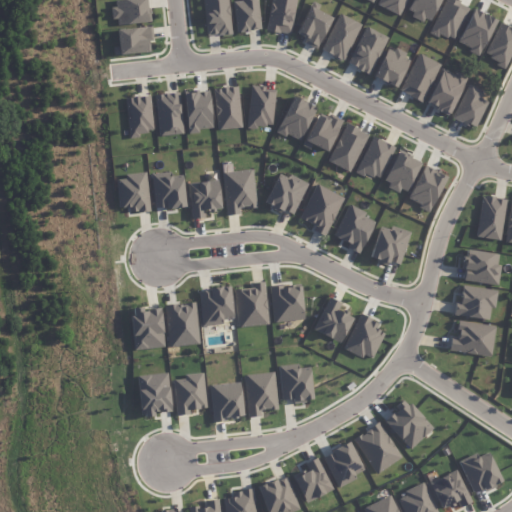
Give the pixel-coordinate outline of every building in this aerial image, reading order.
[(203,0),(205,35),(230,34),(228,0),(203,0)] [(259,30),(257,0),(240,0),(240,1),(233,1),(235,31),(259,30)] [(289,35),(296,0),(270,0),(264,29),(289,35)] [(406,0),(378,0),(376,4),(399,16),(406,0)] [(429,23),(439,0),(411,0),(406,12),(429,23)] [(469,7),(455,0),(445,0),(430,30),(451,41),(469,7)] [(331,16),(308,6),(295,38),(318,47),(331,16)] [(480,54),(495,18),(472,9),(457,44),(480,54)] [(321,51),(343,61),(360,23),(338,13),(321,51)] [(511,53),(511,27),(499,22),(483,57),(506,66),(511,53)] [(347,65),(370,75),(387,36),(364,26),(347,65)] [(387,46),(372,78),(395,90),(410,57),(387,46)] [(440,63),(417,53),(399,91),(422,102),(440,63)] [(466,80),(444,67),(424,103),(446,115),(466,80)] [(479,98),(482,92),(468,84),(451,117),(473,129),(487,102),(479,98)] [(212,88),(217,129),(242,126),(237,85),(212,88)] [(274,87),(249,86),(248,125),(272,126),(274,87)] [(211,129),(209,90),(184,91),(186,130),(211,129)] [(155,93),(157,134),(181,133),(179,91),(155,93)] [(125,96),(127,137),(138,137),(138,132),(151,131),(150,95),(125,96)] [(301,139),(315,105),(292,95),(285,114),(293,117),(287,133),(301,139)] [(304,139),(326,150),(341,121),(319,110),(304,139)] [(367,133),(345,122),(327,159),(349,170),(367,133)] [(355,168),(378,180),(394,146),(372,135),(355,168)] [(406,192),(420,162),(397,151),(383,181),(406,192)] [(256,206),(252,168),(231,170),(231,162),(221,163),(226,214),(239,212),(238,208),(256,206)] [(428,210),(446,176),(424,164),(406,199),(428,210)] [(185,205),(182,173),(171,174),(171,171),(150,172),(153,208),(185,205)] [(293,214),(306,184),(277,171),(264,202),(293,214)] [(117,206),(129,206),(129,212),(148,211),(147,173),(116,174),(117,206)] [(204,216),(203,208),(220,207),(218,180),(188,181),(190,217),(204,216)] [(343,196),(315,183),(299,217),(315,225),(313,229),(324,235),(343,196)] [(499,239),(506,198),(482,194),(475,235),(499,239)] [(359,252),(373,220),(363,216),(366,211),(347,203),(333,235),(348,242),(345,246),(359,252)] [(409,231),(402,228),(400,232),(379,225),(370,256),(399,265),(409,231)] [(463,280),(498,283),(499,263),(496,263),(497,252),(466,249),(463,280)] [(265,281),(250,282),(251,287),(235,288),(236,325),(267,324),(265,281)] [(304,318),(300,284),(269,287),(273,322),(304,318)] [(454,315),(488,318),(489,307),(494,307),(496,288),(461,285),(460,302),(455,301),(454,315)] [(233,320),(229,286),(198,289),(201,323),(233,320)] [(341,301),(328,296),(312,329),(340,342),(352,315),(337,308),(341,301)] [(195,302),(165,303),(167,345),(198,343),(195,302)] [(163,346),(161,306),(131,308),(133,348),(163,346)] [(375,328),(379,322),(359,312),(342,346),(370,360),(384,332),(375,328)] [(491,355),(494,324),(458,320),(456,337),(450,336),(449,350),(491,355)] [(277,365),(297,363),(298,367),(309,365),(313,400),(293,402),(292,397),(281,398),(277,365)] [(183,373),(202,370),(207,407),(188,409),(188,412),(175,414),(171,379),(183,378),(183,373)] [(242,373),(247,416),(260,415),(259,410),(277,408),(273,370),(242,373)] [(137,374),(139,416),(154,416),(154,411),(170,410),(168,373),(137,374)] [(208,383),(212,421),(224,419),(224,417),(243,415),(239,380),(208,383)] [(383,420),(410,448),(432,427),(405,399),(383,420)] [(352,438),(376,473),(401,456),(377,421),(352,438)] [(320,457),(337,488),(356,477),(354,474),(363,469),(348,441),(320,457)] [(458,460),(473,493),(502,480),(488,451),(478,455),(476,452),(458,460)] [(292,474),(306,501),(332,488),(316,457),(304,463),(308,470),(305,471),(303,468),(292,474)] [(460,506),(470,501),(456,469),(429,481),(441,508),(458,501),(460,506)] [(267,511),(258,486),(286,475),(299,508),(288,511),(278,511),(275,511),(267,511)] [(403,511),(437,511),(423,481),(403,490),(405,494),(397,498),(403,511)] [(222,497),(223,511),(255,511),(252,486),(239,488),(240,490),(232,491),(232,496),(222,497)] [(363,506),(365,511),(398,511),(391,494),(363,506)] [(189,506),(189,511),(218,511),(217,498),(205,499),(205,504),(189,506)]
